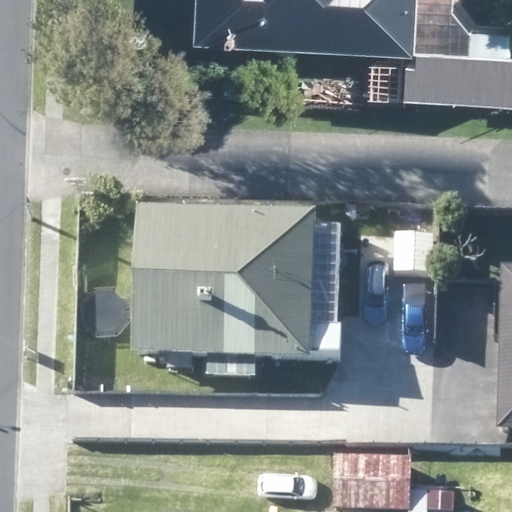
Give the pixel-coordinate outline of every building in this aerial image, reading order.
[(201,0),(200,40),(399,49),(399,57),(423,59),(422,91),(510,94),(511,55),(511,49),(474,49),(476,27),(456,6),(456,0),(201,0)] [(389,101),(390,68),(364,68),(363,100),(389,101)] [(411,211),(411,236),(439,237),(439,211),(411,211)] [(313,332),(317,231),(317,221),(140,216),(135,361),(311,367),(311,360),(337,360),(352,361),(355,361),(356,333),(313,332)] [(499,433),(511,433),(511,273),(502,273),(499,433)] [(417,326),(437,327),(437,308),(416,309),(417,326)] [(470,496),(470,466),(338,464),(336,494),(335,511),(462,511),(463,496),(470,496)]
